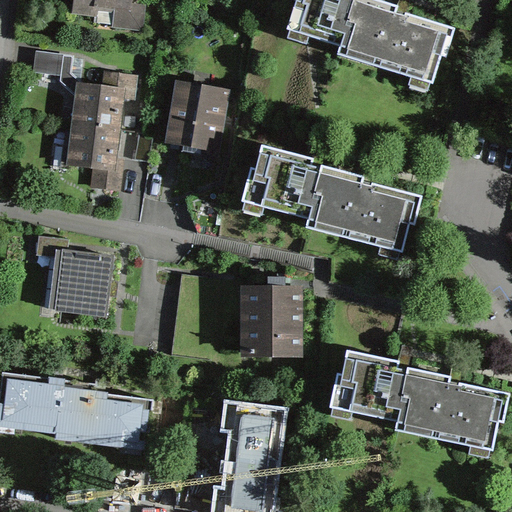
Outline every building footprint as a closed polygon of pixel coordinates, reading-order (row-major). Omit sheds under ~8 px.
[(75,0),(75,2),(74,10),(95,13),(96,7),(115,9),(113,24),(141,28),(144,5),(131,4),(131,0),(75,0)] [(287,30),(340,46),(353,0),(293,0),(296,1),(287,30)] [(398,6),(377,0),(353,0),(340,46),(338,55),(433,84),(442,55),(446,57),(455,29),(406,13),(406,15),(397,12),(396,12),(398,6)] [(76,124),(117,129),(121,97),(132,98),(135,76),(107,72),(105,87),(81,84),(82,83),(71,73),(69,73),(71,57),(39,53),(37,70),(70,74),(81,83),(76,118),(76,124)] [(179,82),(168,142),(169,142),(183,144),(181,151),(201,155),(202,148),(217,150),(227,91),(179,82)] [(113,159),(117,129),(76,124),(71,159),(70,168),(71,168),(72,163),(96,167),(94,186),(118,189),(122,160),(113,159)] [(140,132),(136,159),(150,162),(154,135),(140,132)] [(242,201),(308,218),(322,167),(316,165),(312,164),(313,158),(262,145),(256,169),(251,168),(242,201)] [(364,176),(322,165),(322,167),(308,218),(306,227),(403,252),(410,223),(415,225),(422,196),(372,183),(372,184),(363,182),(362,182),(364,176)] [(186,198),(197,232),(218,237),(225,193),(211,189),(186,198)] [(113,256),(64,250),(56,310),(106,316),(109,289),(113,256)] [(255,354),(299,354),(298,288),(287,288),(287,278),(269,278),(269,288),(247,288),(247,322),(247,325),(254,325),(254,354),(255,354)] [(337,373),(330,407),(397,421),(408,369),(403,368),(398,366),(399,360),(347,350),(342,374),(337,373)] [(450,376),(408,367),(408,369),(397,421),(395,429),(493,450),(499,421),(504,422),(510,393),(460,382),(459,384),(449,382),(449,381),(450,376)] [(0,425),(57,432),(63,379),(16,373),(3,372),(0,392),(0,425)] [(94,393),(96,383),(63,379),(57,432),(56,438),(144,449),(146,431),(149,432),(154,399),(113,394),(105,393),(104,394),(94,393)] [(227,486),(223,511),(269,511),(282,412),(237,406),(227,486)]
